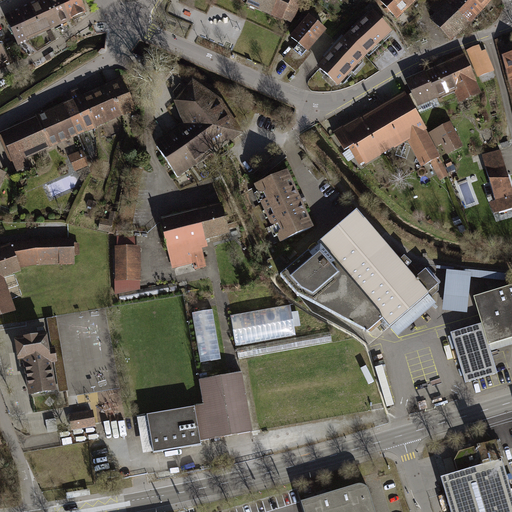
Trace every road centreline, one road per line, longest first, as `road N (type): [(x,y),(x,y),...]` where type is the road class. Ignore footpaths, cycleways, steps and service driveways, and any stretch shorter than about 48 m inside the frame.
road 1 (residential): [(132,23),(325,100),(511,21)]
road 2 (secondary): [(81,511),(402,436)]
road 3 (residential): [(115,54),(148,93),(159,202)]
road 4 (residential): [(0,124),(115,54)]
